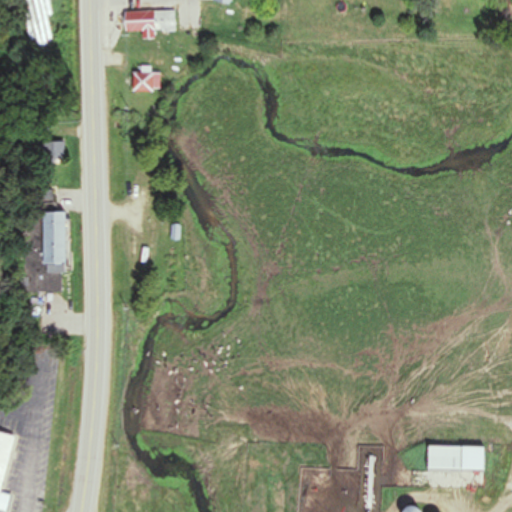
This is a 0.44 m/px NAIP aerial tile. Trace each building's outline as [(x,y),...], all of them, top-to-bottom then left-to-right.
[(176,10),(123,10),(123,31),(145,31),(145,38),(154,38),(154,31),(176,31),(176,10)] [(186,36),(173,36),(173,52),(185,53),(186,36)] [(132,68),(132,91),(159,91),(159,72),(150,72),(150,68),(132,68)] [(40,142),(40,161),(64,161),(64,142),(40,142)] [(63,273),(64,212),(42,212),(42,272),(63,273)] [(0,431),(0,511),(4,511),(8,511),(13,495),(0,492),(15,436),(0,431)] [(462,446),(425,446),(425,470),(462,470),(462,446)]
